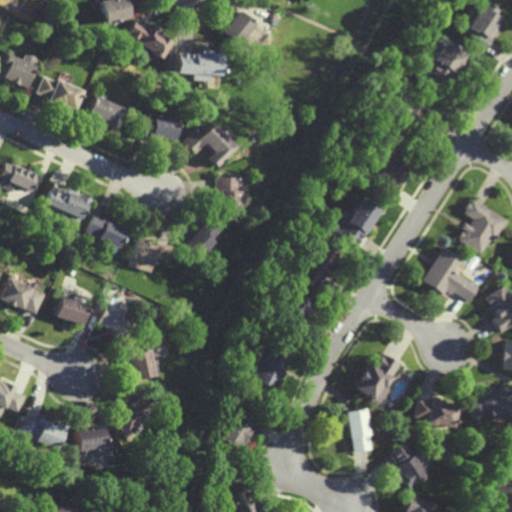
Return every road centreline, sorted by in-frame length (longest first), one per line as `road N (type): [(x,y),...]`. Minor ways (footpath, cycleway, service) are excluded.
road 1 (residential): [(345,502),(287,463),(294,439),(337,344),(511,72)]
road 2 (residential): [(162,193),(0,119)]
